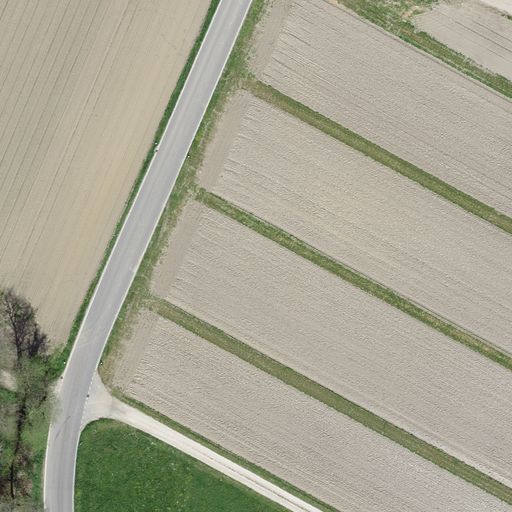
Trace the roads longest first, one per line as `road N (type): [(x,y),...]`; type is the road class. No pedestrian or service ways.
road 1 (tertiary): [(233,0),(71,389),(59,511)]
road 2 (track): [(71,389),(295,511)]
